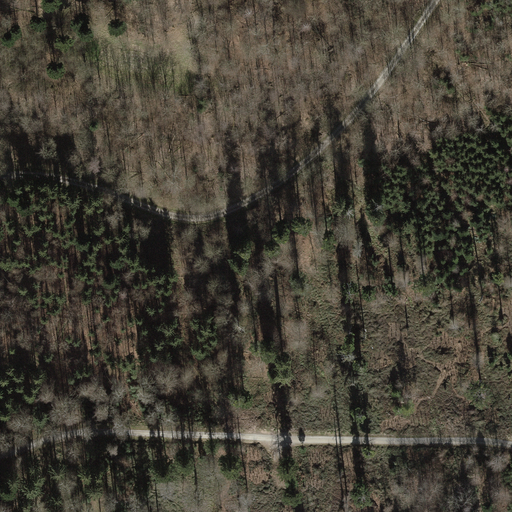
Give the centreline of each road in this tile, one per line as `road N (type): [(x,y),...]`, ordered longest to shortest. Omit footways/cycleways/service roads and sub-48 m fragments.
road 1 (track): [(0,176),(64,179),(173,215),(224,212),(322,146),(380,82),(436,0)]
road 2 (track): [(511,445),(62,435),(0,456)]
